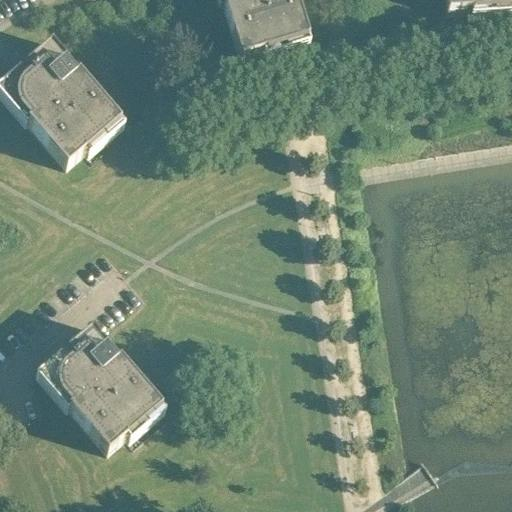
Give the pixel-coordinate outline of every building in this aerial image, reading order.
[(214,0),(218,11),(222,9),(239,65),(262,58),(263,58),(263,56),(262,56),(261,52),(304,44),(304,45),(307,44),(305,40),(292,0),(214,0)] [(511,0),(444,0),(446,19),(469,17),(471,17),(471,15),(470,15),(470,11),(511,13),(511,0)] [(30,64),(15,78),(0,90),(0,104),(24,132),(27,130),(65,174),(83,158),(84,157),(83,155),(82,156),(80,153),(116,129),(117,129),(119,127),(116,124),(77,79),(76,80),(74,82),(63,69),(65,67),(65,68),(66,67),(50,47),(30,64)] [(178,320),(152,320),(153,330),(178,329),(178,320)] [(41,377),(34,382),(65,418),(68,415),(106,459),(126,443),(124,441),(124,442),(121,438),(157,414),(158,415),(160,413),(157,410),(118,364),(115,367),(104,355),(107,352),(99,342),(91,333),(40,376),(41,377)]
